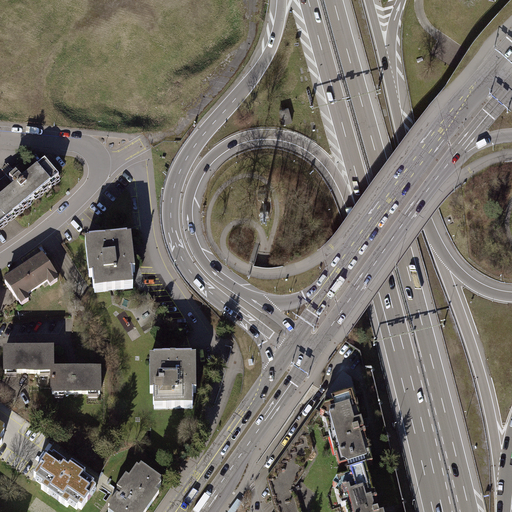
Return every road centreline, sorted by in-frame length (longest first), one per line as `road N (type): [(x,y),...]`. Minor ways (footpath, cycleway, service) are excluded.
road 1 (motorway): [(470,511),(334,0)]
road 2 (motorway): [(281,0),(264,59),(186,158),(170,213),(181,258),(200,283),(286,351)]
road 3 (motorway): [(258,303),(211,268),(191,234),(191,194),(213,157),(248,138),(294,140),(323,160),(364,212)]
road 4 (motorway): [(364,212),(438,511)]
road 5 (primary): [(491,70),(330,289)]
road 6 (motorway): [(504,494),(479,366),(437,244)]
road 7 (primary): [(311,353),(459,150)]
road 8 (residential): [(0,136),(87,146),(100,157),(90,188),(0,257)]
road 9 (motorway): [(307,0),(364,212)]
road 10 (primary): [(286,351),(175,511)]
road 11 (primary): [(201,511),(311,353)]
road 12 (motorway): [(437,244),(391,90)]
